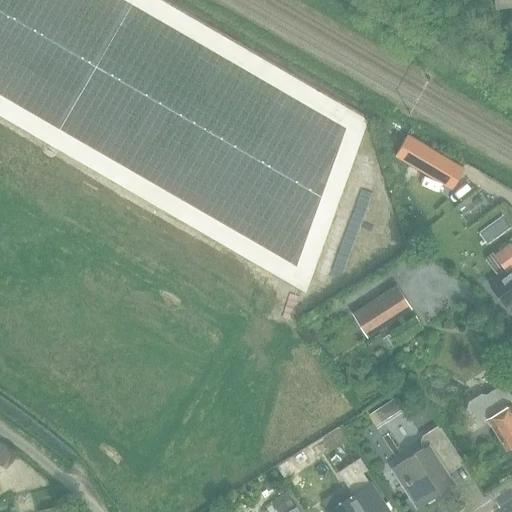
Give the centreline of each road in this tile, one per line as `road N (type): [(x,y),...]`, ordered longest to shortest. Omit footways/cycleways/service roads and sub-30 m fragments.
road 1 (unclassified): [(511,89),(354,0)]
road 2 (unclassified): [(0,428),(97,511)]
